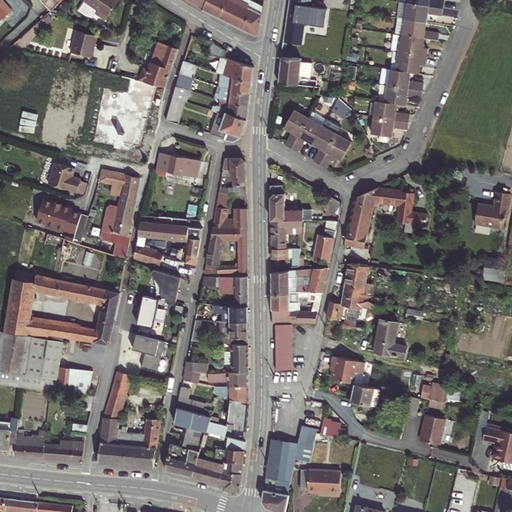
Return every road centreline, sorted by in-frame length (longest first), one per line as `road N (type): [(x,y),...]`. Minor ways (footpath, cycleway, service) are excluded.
road 1 (residential): [(89,484),(161,123),(222,144)]
road 2 (residential): [(222,144),(156,490)]
road 3 (residential): [(261,385),(304,389),(346,188)]
road 4 (secondary): [(259,146),(261,385)]
road 5 (residential): [(346,188),(411,153),(471,0)]
road 6 (secondary): [(261,385),(250,511)]
